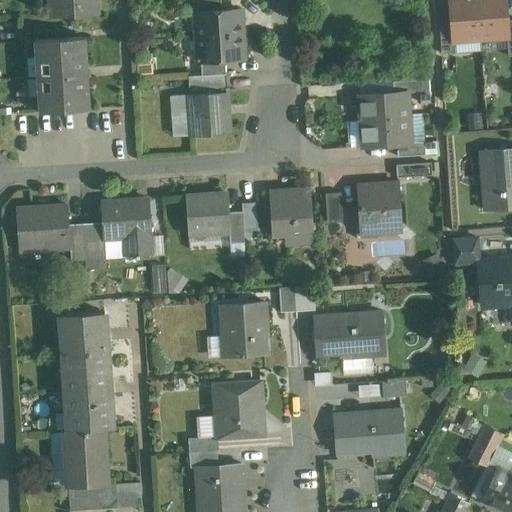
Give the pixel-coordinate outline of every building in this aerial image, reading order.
[(98,0),(47,0),(49,15),(99,12),(98,0)] [(220,0),(196,0),(198,11),(221,9),(220,0)] [(477,0),(449,0),(451,16),(453,40),(454,40),(480,38),(477,0)] [(504,0),(477,0),(480,38),(506,36),(507,36),(506,20),(504,0)] [(198,11),(196,11),(197,36),(242,33),(240,8),(221,9),(198,11)] [(451,16),(439,17),(441,53),(455,52),(454,40),(453,40),(451,16)] [(242,33),(197,36),(199,61),(225,59),(243,58),(242,33)] [(85,36),(34,40),(39,112),(90,108),(85,36)] [(225,59),(201,61),(202,75),(226,74),(225,59)] [(202,75),(188,76),(189,90),(227,87),(226,74),(202,75)] [(420,79),(393,81),(393,92),(407,91),(407,92),(420,91),(420,99),(430,99),(428,78),(420,79)] [(393,92),(359,94),(361,120),(409,117),(407,92),(407,91),(393,92)] [(227,92),(190,94),(192,135),(230,133),(227,92)] [(409,117),(361,120),(362,146),(396,144),(410,143),(410,142),(409,117)] [(424,141),(410,142),(410,143),(396,144),(397,156),(425,154),(424,141)] [(511,147),(481,150),(485,210),(511,207),(511,147)] [(431,162),(396,164),(397,177),(432,175),(431,162)] [(398,182),(357,185),(359,222),(369,221),(376,228),(377,232),(402,230),(398,182)] [(309,188),(270,190),(273,234),(287,234),(287,243),(312,242),(309,188)] [(341,192),(325,193),(327,221),(343,220),(341,192)] [(227,193),(186,196),(189,233),(229,231),(230,231),(228,212),(227,193)] [(149,198),(101,202),(102,222),(103,238),(104,238),(106,257),(151,254),(149,235),(151,235),(149,198)] [(256,202),(242,203),(242,211),(244,237),(258,236),(256,202)] [(67,204),(16,207),(19,251),(70,248),(70,247),(69,224),(67,204)] [(242,211),(228,212),(230,231),(229,231),(230,243),(244,242),(244,237),(242,211)] [(102,222),(83,223),(85,259),(106,258),(106,257),(104,238),(103,238),(102,222)] [(83,223),(69,224),(70,247),(70,248),(71,260),(85,259),(83,223)] [(476,237),(452,239),(453,254),(477,252),(476,237)] [(511,257),(476,260),(479,303),(510,302),(511,322),(511,257)] [(313,286),(294,287),(296,311),(315,310),(313,286)] [(294,287),(279,288),(281,312),(296,311),(294,287)] [(264,301),(220,304),(224,356),(268,353),(264,301)] [(64,373),(108,369),(104,311),(60,314),(64,373)] [(382,312),(314,316),(316,354),(352,352),(353,356),(372,354),(370,334),(383,332),(382,312)] [(108,369),(64,373),(68,430),(105,428),(112,427),(108,369)] [(406,380),(382,382),(383,397),(407,396),(406,380)] [(260,382),(214,385),(218,436),(218,437),(263,434),(260,382)] [(401,410),(333,415),(336,453),(372,450),(373,454),(392,452),(390,432),(403,431),(401,410)] [(504,434),(485,424),(479,436),(498,445),(504,434)] [(68,430),(67,430),(70,486),(92,485),(104,484),(108,484),(105,428),(68,430)] [(218,436),(188,438),(189,452),(216,451),(218,450),(218,437),(218,436)] [(479,436),(470,455),(489,464),(498,445),(479,436)] [(216,451),(189,452),(190,467),(197,467),(197,466),(218,464),(216,451)] [(218,464),(197,466),(197,467),(199,511),(244,511),(241,463),(218,464)] [(511,511),(511,474),(497,467),(482,498),(509,511),(511,511)] [(140,482),(116,483),(117,507),(142,506),(140,482)] [(108,484),(104,484),(106,508),(117,507),(116,483),(108,484)] [(104,484),(92,485),(94,509),(106,508),(104,484)] [(70,486),(68,486),(70,511),(94,509),(92,485),(70,486)] [(465,511),(470,503),(450,493),(439,511),(465,511)]
